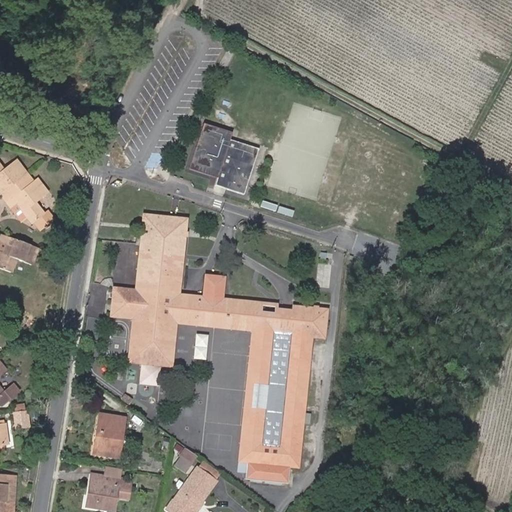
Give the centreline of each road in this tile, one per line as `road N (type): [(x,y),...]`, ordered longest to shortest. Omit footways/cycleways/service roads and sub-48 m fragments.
road 1 (track): [(202,0),(205,23),(511,187)]
road 2 (residential): [(40,511),(99,161)]
road 3 (unclassified): [(99,161),(344,239)]
road 4 (unknown): [(328,366),(337,260),(318,236)]
